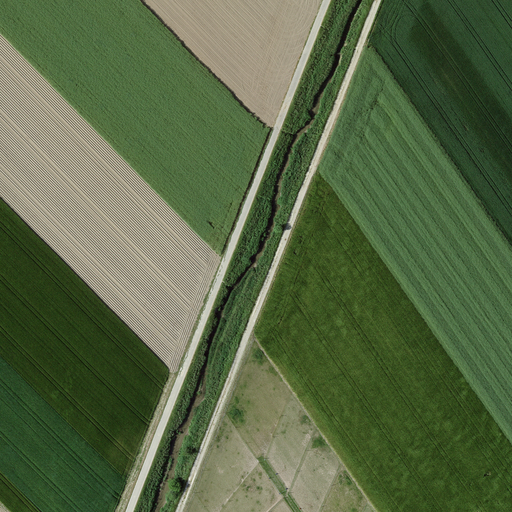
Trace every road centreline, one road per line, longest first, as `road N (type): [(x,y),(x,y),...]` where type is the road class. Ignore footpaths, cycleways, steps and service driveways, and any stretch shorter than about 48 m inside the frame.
road 1 (track): [(376,0),(176,511)]
road 2 (track): [(327,0),(129,511)]
